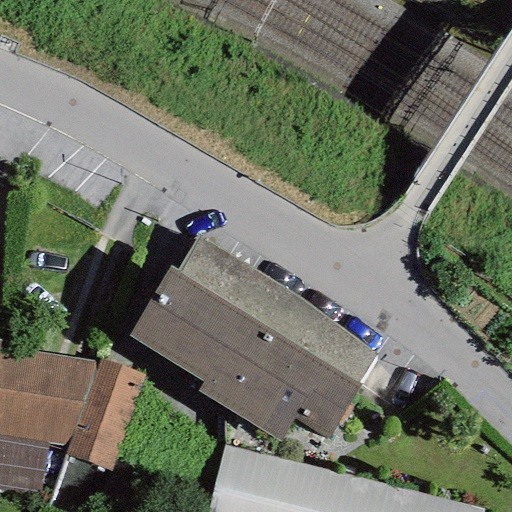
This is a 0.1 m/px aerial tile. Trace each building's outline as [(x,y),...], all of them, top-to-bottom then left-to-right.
[(177,271),(169,267),(127,335),(202,382),(195,392),(277,443),(292,419),(327,441),(361,386),(356,382),(373,355),(329,320),(198,237),(177,271)] [(0,433),(47,441),(68,445),(92,378),(95,362),(0,346),(0,433)] [(146,375),(99,359),(92,378),(68,445),(64,455),(111,472),(146,375)] [(0,490),(38,496),(47,441),(0,433),(0,490)] [(481,511),(482,510),(221,447),(205,511),(481,511)]
